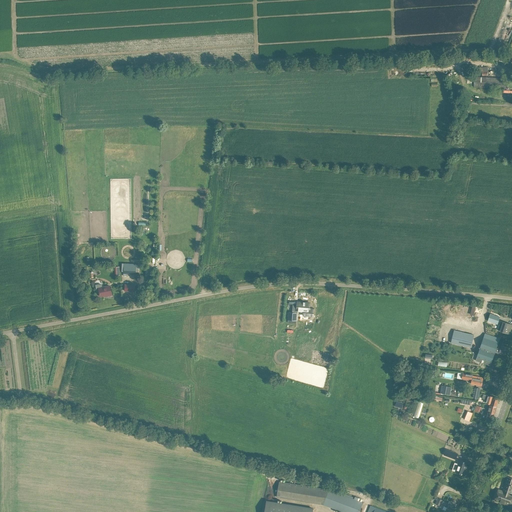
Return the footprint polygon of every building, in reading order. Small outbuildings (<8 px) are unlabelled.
[(487,67),(479,67),(479,71),(482,71),(482,75),(488,75),(487,67)] [(475,77),(474,87),(506,88),(507,79),(475,77)] [(135,274),(136,264),(122,263),(121,272),(123,272),(123,274),(135,274)] [(102,285),(100,285),(98,285),(96,285),(95,285),(97,293),(99,292),(100,296),(107,295),(107,296),(111,295),(110,286),(102,287),(102,285)] [(313,309),(310,308),(310,303),(306,303),(306,302),(305,302),(304,302),(303,302),(298,302),(298,304),(295,304),(293,304),(293,308),(294,308),(294,310),(292,309),(292,312),(297,313),(297,310),(298,310),(298,311),(304,312),(303,316),(313,316),(313,309)] [(296,324),(297,313),(292,312),(289,312),(288,323),(296,324)] [(488,321),(498,324),(500,317),(490,314),(488,321)] [(500,331),(508,333),(510,328),(511,328),(511,325),(511,324),(503,322),(501,321),(498,330),(500,331)] [(454,330),(451,343),(471,347),(474,335),(454,330)] [(500,339),(485,334),(476,360),(490,366),(495,352),(507,356),(510,348),(501,345),(500,349),(497,347),(500,339)] [(482,385),(483,378),(473,376),(473,375),(465,373),(464,380),(472,382),(471,384),(482,385)] [(442,386),(440,393),(450,394),(451,387),(442,386)] [(499,398),(488,395),(483,394),(482,399),(487,400),(486,403),(491,404),(491,405),(496,407),(499,398)] [(494,414),(496,407),(491,405),(490,405),(488,411),(486,410),(484,415),(492,417),(493,414),(494,414)] [(456,460),(458,453),(446,449),(444,456),(456,460)] [(468,464),(468,463),(460,461),(459,463),(460,464),(457,472),(461,473),(462,474),(462,473),(464,474),(465,470),(467,464),(468,464)] [(503,491),(498,490),(495,500),(511,505),(511,501),(511,494),(511,492),(511,478),(508,477),(503,491)] [(281,482),(278,497),(323,504),(343,511),(359,511),(363,502),(328,490),(281,482)] [(311,511),(313,507),(266,500),(264,511),(311,511)]
